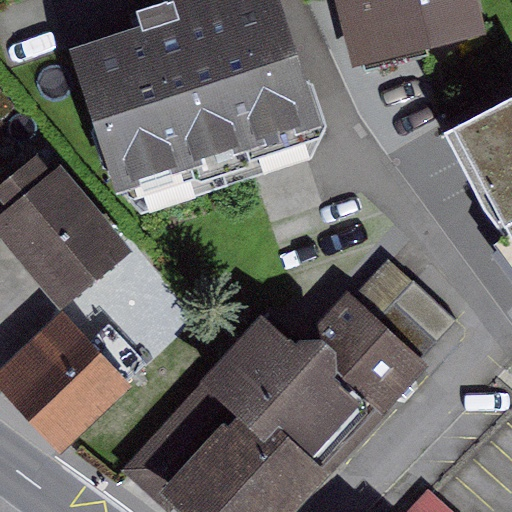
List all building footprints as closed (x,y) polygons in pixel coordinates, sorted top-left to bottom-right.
[(271,0),(257,0),(87,52),(126,176),(309,120),(271,0)] [(484,0),(359,0),(372,53),(491,25),(484,0)] [(511,97),(435,137),(497,258),(511,277),(511,97)] [(0,113),(0,135),(11,127),(0,113)] [(66,143),(0,197),(0,208),(75,299),(146,239),(66,143)] [(280,306),(131,472),(175,511),(322,511),(461,359),(373,280),(319,341),(280,306)] [(63,323),(5,378),(63,440),(121,385),(63,323)] [(417,511),(441,511),(427,500),(417,511)]
